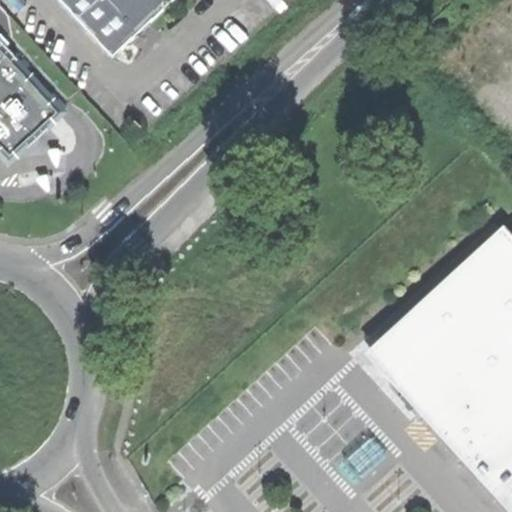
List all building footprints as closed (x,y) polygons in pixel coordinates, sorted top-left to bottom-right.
[(142,26),(162,8),(161,0),(59,0),(103,48),(117,49),(127,39),(142,26)] [(142,34),(142,26),(127,39),(131,44),(142,34)] [(0,150),(5,156),(15,147),(17,150),(25,145),(35,140),(45,131),(41,127),(56,113),(37,92),(31,85),(0,51),(0,150)] [(33,83),(31,85),(37,92),(39,91),(33,83)] [(511,508),(511,230),(506,224),(369,350),(435,423),(510,506),(511,508)]
